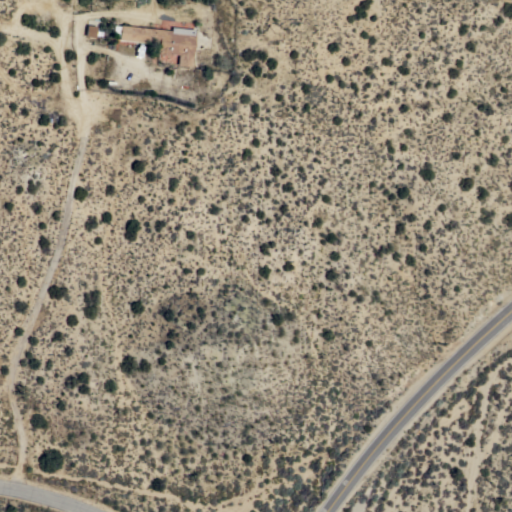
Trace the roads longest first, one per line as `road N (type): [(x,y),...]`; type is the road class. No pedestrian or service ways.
road 1 (secondary): [(511,313),(409,410),(330,511)]
road 2 (track): [(0,24),(56,46),(81,115)]
